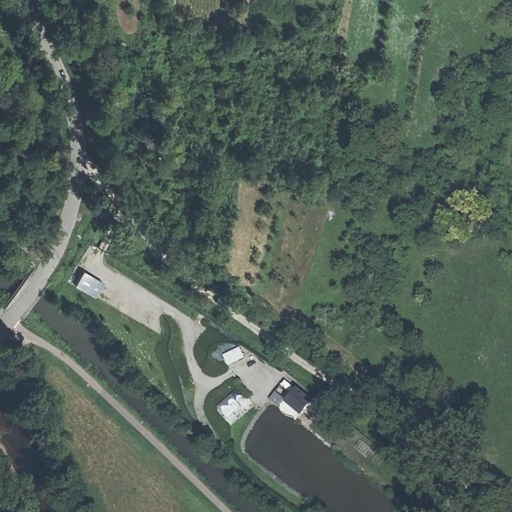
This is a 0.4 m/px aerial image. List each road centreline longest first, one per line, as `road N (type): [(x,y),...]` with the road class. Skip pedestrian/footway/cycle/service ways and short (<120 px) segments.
road 1 (track): [(84,166),(174,268),(296,357),(511,489)]
road 2 (tertiary): [(0,331),(66,233),(84,166),(83,105),(38,0)]
